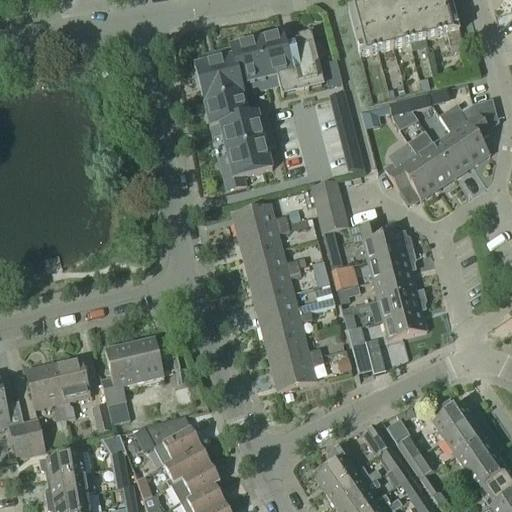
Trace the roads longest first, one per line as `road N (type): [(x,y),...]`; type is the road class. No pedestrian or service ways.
road 1 (residential): [(188,286),(137,18)]
road 2 (residential): [(470,365),(252,462)]
road 3 (residential): [(504,192),(498,116),(472,0)]
road 4 (residential): [(188,286),(0,331)]
road 5 (residential): [(459,329),(428,230),(504,192)]
road 6 (residential): [(252,462),(188,286)]
